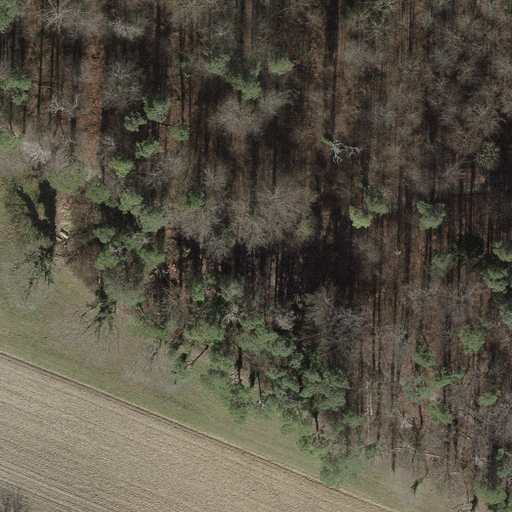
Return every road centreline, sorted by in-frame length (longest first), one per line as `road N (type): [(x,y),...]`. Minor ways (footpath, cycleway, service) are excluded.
road 1 (track): [(511,432),(472,420),(260,267),(0,153)]
road 2 (track): [(511,185),(433,187),(315,233),(260,267)]
